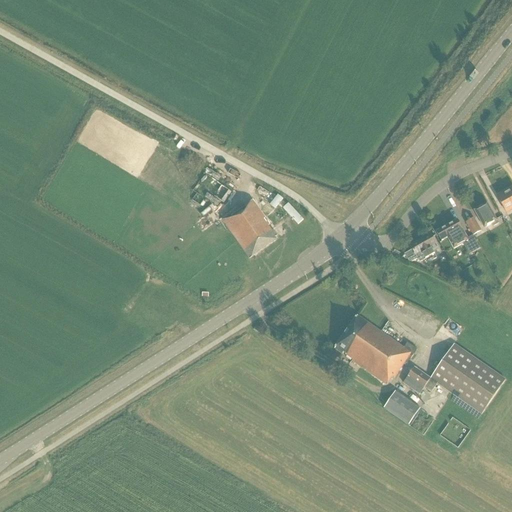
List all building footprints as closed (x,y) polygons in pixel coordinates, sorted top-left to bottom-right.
[(232,193),(205,174),(193,190),(218,208),(221,202),(224,204),(232,193)] [(459,212),(465,207),(451,188),(444,193),(459,212)] [(511,189),(498,197),(506,213),(511,209),(511,189)] [(245,204),(222,220),(250,259),(277,240),(275,237),(277,236),(274,230),(272,231),(269,226),(270,225),(253,200),(246,205),(245,204)] [(499,224),(487,203),(474,211),(484,228),(492,224),(494,227),(499,224)] [(482,231),(474,218),(466,223),(473,236),(482,231)] [(462,229),(457,220),(437,232),(441,241),(447,238),(453,249),(463,244),(469,255),(480,249),(473,236),(468,239),(462,229)] [(438,248),(437,246),(431,235),(411,247),(412,250),(404,254),(408,261),(412,262),(417,259),(417,260),(420,262),(425,259),(427,264),(437,258),(433,251),(438,248)] [(169,279),(160,285),(172,301),(180,295),(169,279)] [(144,302),(161,324),(178,310),(161,288),(144,302)] [(488,333),(493,327),(504,336),(507,333),(478,310),(473,317),(480,322),(478,325),(488,333)] [(344,353),(354,361),(376,329),(357,316),(335,349),(343,355),(344,353)] [(406,350),(376,329),(354,361),(353,362),(387,385),(392,377),(394,378),(405,362),(409,365),(419,351),(410,344),(406,350)] [(454,345),(431,379),(438,385),(481,415),(505,379),(454,345)] [(337,360),(338,353),(330,351),(329,358),(337,360)] [(432,394),(438,385),(431,379),(415,369),(404,384),(420,395),(424,389),(432,394)] [(396,392),(384,409),(409,426),(421,410),(396,392)] [(412,424),(422,432),(431,421),(421,413),(412,424)] [(41,443),(28,448),(32,456),(44,451),(41,443)] [(37,460),(40,466),(48,461),(45,455),(37,460)]
